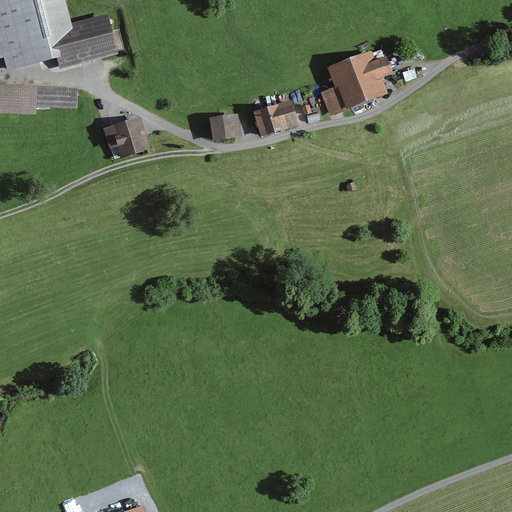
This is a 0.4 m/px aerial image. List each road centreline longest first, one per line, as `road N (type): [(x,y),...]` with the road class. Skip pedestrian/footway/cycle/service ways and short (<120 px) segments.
road 1 (track): [(220,148),(118,165),(0,215)]
road 2 (track): [(389,511),(511,459)]
